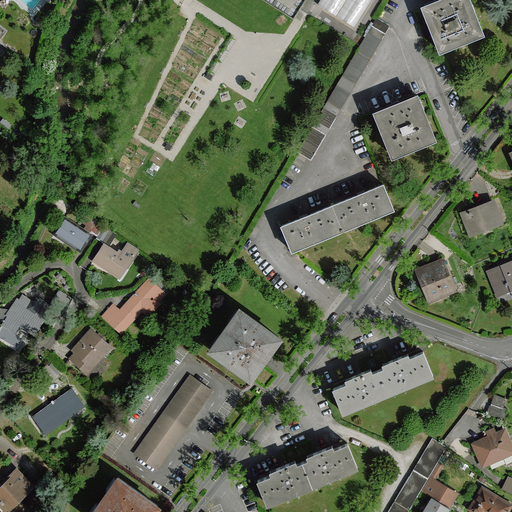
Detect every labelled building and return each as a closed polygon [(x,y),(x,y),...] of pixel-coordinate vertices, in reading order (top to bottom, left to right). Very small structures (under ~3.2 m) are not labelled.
[(371,0),(321,0),(319,4),(355,27),(371,0)] [(437,0),(421,7),(439,51),(482,34),(468,0),(437,0)] [(371,25),(384,33),(387,28),(374,20),(371,25)] [(360,45),(297,152),(311,160),(384,33),(371,25),(360,45)] [(376,113),(394,157),(436,140),(419,96),(376,113)] [(382,183),(280,224),(291,251),(394,209),(383,182),(382,183)] [(462,216),(466,226),(468,225),(473,235),(500,224),(492,204),(462,216)] [(95,234),(97,236),(104,225),(94,219),(90,225),(94,228),(92,232),(95,234)] [(64,221),(56,234),(80,250),(89,237),(64,221)] [(102,242),(106,245),(115,232),(107,226),(98,239),(102,242)] [(120,250),(118,253),(132,262),(139,250),(129,243),(123,252),(120,250)] [(106,245),(106,244),(98,258),(122,275),(132,262),(118,253),(106,245)] [(417,273),(429,303),(453,293),(441,264),(417,273)] [(511,265),(488,275),(496,294),(511,287),(511,265)] [(114,305),(103,317),(122,334),(143,311),(149,316),(160,304),(158,303),(166,294),(150,279),(121,312),(114,305)] [(23,296),(8,319),(35,337),(45,322),(46,323),(52,314),(23,296)] [(238,309),(209,348),(250,378),(278,339),(238,309)] [(111,348),(92,331),(73,351),(76,354),(72,359),(88,374),(111,348)] [(380,371),(388,394),(403,388),(404,390),(419,384),(418,382),(433,376),(425,353),(411,359),(410,356),(400,360),(400,362),(395,365),(394,363),(384,367),(385,369),(380,371)] [(388,394),(380,371),(374,374),(372,371),(362,375),(362,377),(357,380),(356,378),(346,382),(347,384),(334,389),(343,412),(358,406),(359,408),(374,402),(373,400),(388,394)] [(190,374),(135,452),(157,468),(212,390),(190,374)] [(73,390),(34,418),(47,436),(86,408),(73,390)] [(488,419),(503,424),(507,414),(504,413),(507,404),(495,400),(488,419)] [(474,447),(484,469),(511,457),(511,451),(505,434),(474,447)] [(390,511),(410,511),(426,485),(447,450),(434,441),(390,511)] [(327,479),(328,481),(342,476),(342,474),(357,467),(348,445),(335,450),(334,447),(323,452),(324,454),(319,456),(317,454),(307,458),(309,461),(304,463),(312,485),(327,479)] [(297,491),(312,485),(304,463),(298,465),(296,462),(287,466),(287,468),(282,470),(280,468),(270,472),(271,476),(258,481),(267,503),(282,497),(282,499),(297,493),(297,491)] [(456,462),(447,477),(461,485),(470,471),(456,462)] [(35,488),(17,469),(6,480),(8,482),(0,490),(0,505),(6,511),(22,511),(26,509),(20,503),(35,488)] [(425,511),(448,511),(457,499),(454,497),(461,485),(447,477),(437,470),(430,482),(440,488),(425,511)] [(502,485),(511,491),(511,476),(509,474),(502,485)] [(118,478),(93,511),(156,511),(159,508),(118,478)] [(483,492),(472,511),(473,511),(483,511),(485,510),(487,511),(507,511),(510,508),(483,492)]
